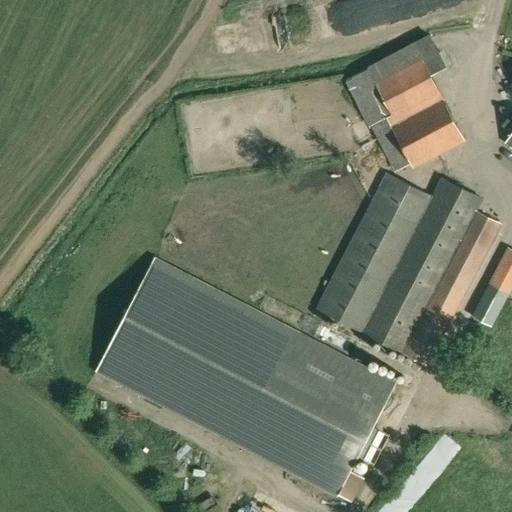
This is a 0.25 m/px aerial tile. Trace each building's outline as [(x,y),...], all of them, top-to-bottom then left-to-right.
[(447,66),(430,34),(346,78),(371,126),(373,125),(397,171),(411,163),(413,165),(464,139),(431,75),(447,66)] [(320,307),(377,336),(429,363),(500,225),(475,212),(482,199),(442,178),(430,203),(385,180),(320,307)] [(509,294),(511,287),(511,248),(509,247),(489,284),(509,294)] [(94,373),(335,498),(395,383),(206,285),(153,258),(94,373)] [(95,459),(83,448),(72,460),(85,471),(95,459)]
